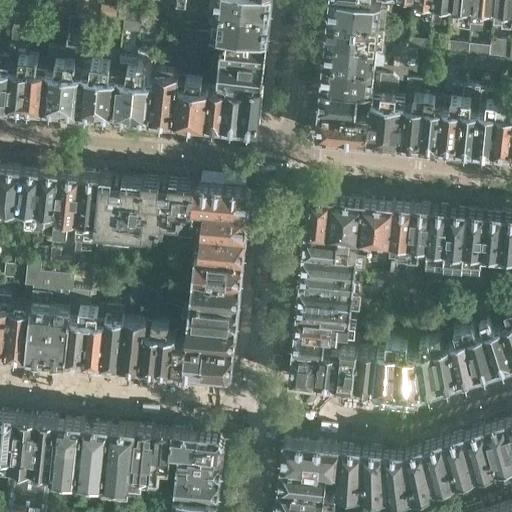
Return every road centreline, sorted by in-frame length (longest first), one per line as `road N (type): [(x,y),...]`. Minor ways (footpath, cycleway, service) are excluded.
road 1 (residential): [(0,132),(287,155)]
road 2 (residential): [(264,408),(240,395),(0,373)]
road 3 (residential): [(264,408),(287,155)]
road 4 (residential): [(511,386),(407,419),(264,408)]
road 5 (residential): [(511,177),(287,155)]
road 6 (residential): [(287,155),(305,0)]
